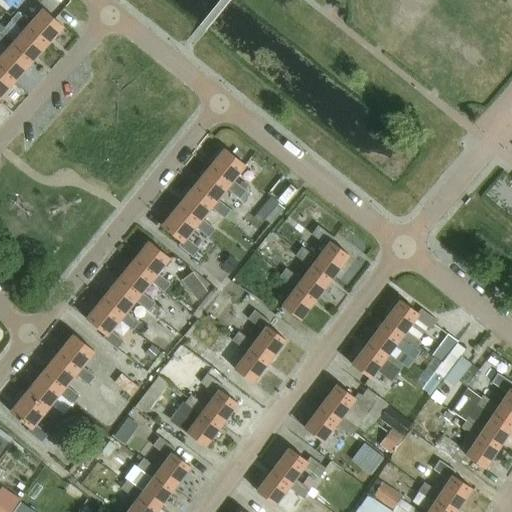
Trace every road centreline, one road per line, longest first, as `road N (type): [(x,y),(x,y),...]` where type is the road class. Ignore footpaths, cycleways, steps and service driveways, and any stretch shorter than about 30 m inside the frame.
road 1 (residential): [(204,511),(401,247)]
road 2 (residential): [(30,335),(222,99)]
road 3 (residential): [(401,247),(222,99)]
road 4 (residential): [(401,247),(511,120)]
road 5 (residential): [(0,141),(108,13)]
road 6 (residential): [(222,99),(108,13)]
road 7 (residential): [(511,333),(401,247)]
